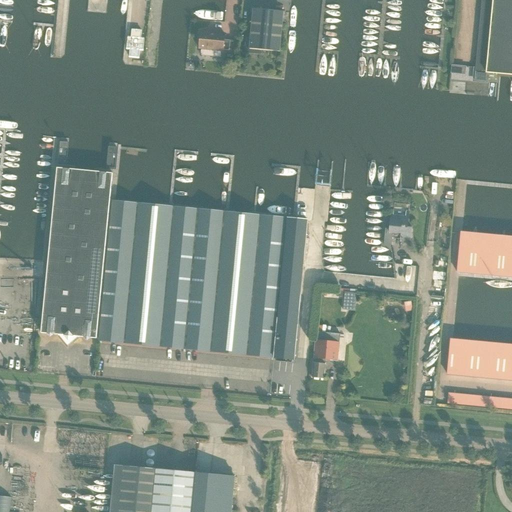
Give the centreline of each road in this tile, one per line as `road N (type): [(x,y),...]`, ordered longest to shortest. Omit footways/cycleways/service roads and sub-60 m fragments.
road 1 (tertiary): [(307,425),(0,396)]
road 2 (tertiary): [(511,445),(307,425)]
